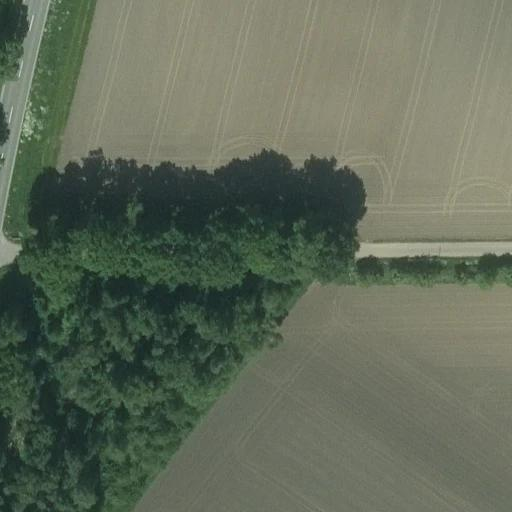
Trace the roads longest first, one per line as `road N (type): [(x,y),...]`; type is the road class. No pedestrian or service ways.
road 1 (unclassified): [(0,254),(511,245)]
road 2 (tertiary): [(36,0),(0,177)]
